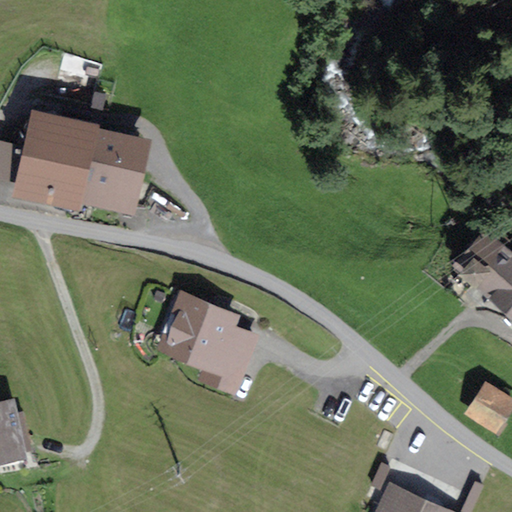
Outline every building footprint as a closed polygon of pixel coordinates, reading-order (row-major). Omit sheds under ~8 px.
[(87,207),(137,216),(151,141),(101,132),(104,128),(34,113),(15,201),(85,216),(87,207)] [(483,254),(465,274),(511,315),(511,256),(500,246),(505,240),(492,229),(476,248),(483,254)] [(202,381),(236,394),(258,336),(239,329),(244,317),(184,293),(161,352),(206,369),(202,381)] [(466,415),(497,436),(511,412),(511,400),(487,384),(466,415)] [(0,406),(0,465),(30,460),(18,403),(0,406)] [(390,461),(389,479),(417,480),(418,463),(390,461)] [(472,510),(483,483),(476,479),(464,507),(472,510)] [(378,511),(445,511),(392,485),(378,511)]
